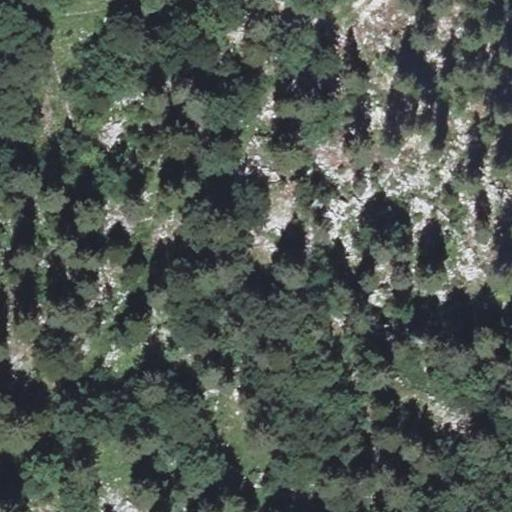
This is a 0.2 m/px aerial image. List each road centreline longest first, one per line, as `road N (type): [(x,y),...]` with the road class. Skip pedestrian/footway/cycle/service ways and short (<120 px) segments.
road 1 (track): [(189,0),(0,5)]
road 2 (track): [(186,4),(336,0)]
